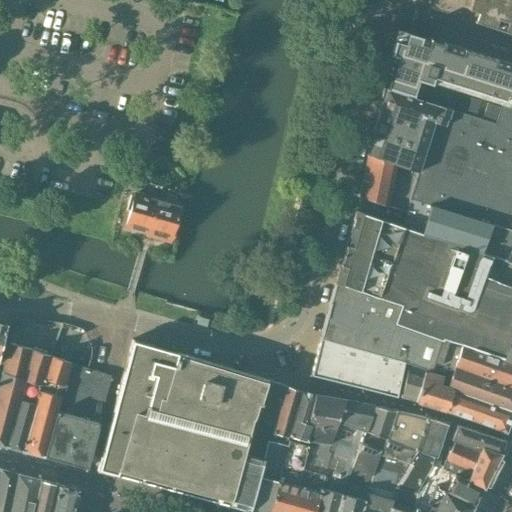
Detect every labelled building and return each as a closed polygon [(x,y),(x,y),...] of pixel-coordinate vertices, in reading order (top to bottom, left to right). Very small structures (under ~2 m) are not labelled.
[(475,22),(511,34),(511,0),(472,0),(469,10),(478,13),(475,22)] [(385,73),(381,86),(385,87),(404,93),(426,101),(434,76),(504,99),(506,94),(511,96),(511,64),(442,42),(442,44),(431,40),(431,39),(429,38),(429,39),(397,29),(395,35),(387,63),(387,64),(385,73)] [(374,131),(367,153),(419,173),(412,198),(511,232),(511,107),(501,104),(495,123),(449,108),(426,101),(404,93),(385,87),(379,106),(372,130),(374,131)] [(359,195),(407,211),(412,198),(419,173),(367,153),(359,195)] [(137,191),(140,180),(127,176),(124,187),(137,191)] [(125,226),(148,233),(157,199),(135,193),(134,196),(130,195),(126,209),(130,210),(125,226)] [(178,202),(188,205),(190,196),(180,193),(178,202)] [(421,232),(493,257),(511,263),(511,232),(412,198),(407,211),(426,218),(421,232)] [(175,225),(176,219),(180,205),(159,200),(157,199),(148,233),(149,233),(152,233),(151,237),(165,241),(166,238),(171,239),(175,225)] [(511,289),(484,280),(493,257),(421,232),(356,210),(335,281),(400,304),(392,322),(442,340),(445,338),(461,344),(461,342),(473,346),(511,360),(511,289)] [(511,289),(511,263),(493,257),(484,280),(511,289)] [(453,371),(454,366),(511,386),(511,360),(473,346),(461,342),(461,344),(445,338),(442,340),(392,322),(400,304),(335,281),(320,336),(403,361),(408,363),(428,369),(432,359),(442,363),(441,368),(453,371)] [(396,395),(403,361),(320,336),(311,374),(396,395)] [(119,474),(230,505),(250,434),(261,400),(263,401),(269,379),(176,351),(175,357),(166,355),(168,349),(132,339),(97,470),(119,475),(119,474)] [(10,342),(0,378),(0,443),(21,450),(50,355),(31,348),(10,342)] [(21,450),(43,455),(71,362),(50,355),(21,450)] [(407,367),(423,372),(442,378),(440,384),(447,386),(453,371),(441,368),(442,363),(432,359),(428,369),(408,363),(407,367)] [(100,371),(71,362),(43,455),(87,466),(111,375),(100,371)] [(511,386),(454,366),(453,371),(447,386),(511,408),(511,386)] [(417,401),(423,372),(407,367),(401,397),(415,400),(417,401)] [(440,384),(442,378),(423,372),(417,401),(445,409),(505,430),(511,412),(511,408),(447,386),(440,384)] [(287,386),(269,379),(263,401),(261,400),(250,434),(230,505),(249,510),(251,511),(271,436),(276,431),(287,386)] [(291,435),(303,390),(287,386),(276,431),(291,435)] [(315,394),(313,393),(303,390),(291,435),(291,438),(307,442),(313,421),(308,421),(315,394)] [(346,399),(346,398),(315,394),(308,421),(313,421),(307,442),(311,443),(305,466),(325,472),(331,451),(340,433),(337,432),(346,399)] [(375,405),(374,405),(346,399),(337,432),(340,433),(331,451),(347,456),(348,454),(357,457),(366,432),(375,405)] [(386,440),(396,409),(375,405),(366,432),(386,440)] [(402,446),(413,413),(396,409),(386,440),(402,446)] [(431,417),(429,417),(413,413),(402,446),(410,448),(407,460),(411,461),(416,451),(417,451),(431,417)] [(435,457),(436,456),(449,422),(431,417),(417,451),(435,457)] [(453,440),(479,449),(480,445),(501,452),(505,439),(456,424),(450,439),(453,440)] [(251,511),(255,511),(271,511),(291,438),(291,435),(276,431),(271,436),(251,511)] [(362,511),(374,472),(375,472),(386,440),(366,432),(357,457),(344,497),(339,511),(362,511)] [(271,511),(315,511),(327,472),(325,472),(305,466),(311,443),(307,442),(291,438),(271,511)] [(374,472),(362,511),(390,511),(398,486),(404,474),(411,461),(407,460),(410,448),(402,446),(386,440),(375,472),(374,472)] [(479,449),(453,440),(442,465),(434,461),(417,492),(411,511),(469,511),(481,488),(482,488),(482,487),(468,479),(479,449)] [(482,487),(501,452),(480,445),(479,449),(468,479),(482,487)] [(315,511),(339,511),(344,497),(357,457),(348,454),(347,456),(331,451),(325,472),(327,472),(315,511)] [(416,451),(411,461),(398,486),(390,511),(411,511),(417,492),(434,461),(435,457),(417,451),(416,451)] [(0,511),(51,511),(59,483),(19,473),(10,511),(0,511),(0,468),(0,467),(0,511)] [(10,511),(19,473),(0,468),(0,511),(10,511)] [(74,487),(59,483),(51,511),(73,511),(78,493),(74,487)]
